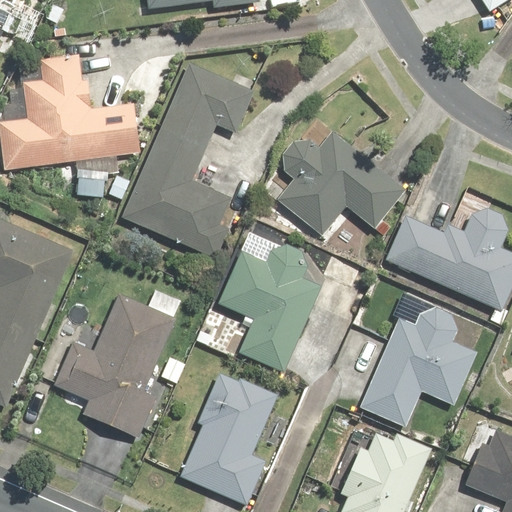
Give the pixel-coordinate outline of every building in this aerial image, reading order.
[(150,0),(152,9),(216,1),(217,9),(266,4),(266,0),(150,0)] [(483,0),(492,13),(511,0),(483,0)] [(123,172),(122,159),(147,157),(142,100),(96,105),(93,78),(88,78),(86,54),(42,58),(44,79),(29,80),(32,118),(3,120),(7,170),(81,163),(82,175),(123,172)] [(259,87),(193,60),(123,222),(219,261),(233,228),(225,225),(237,195),(199,180),(212,149),(239,160),(244,147),(217,136),(221,127),(240,135),(259,87)] [(300,176),(282,199),(328,237),(351,209),(378,231),(412,189),(342,133),(338,129),(322,148),(321,147),(320,146),(318,144),(317,143),(315,142),(313,142),(311,141),(309,141),(307,141),(305,141),(303,141),(302,142),(300,142),(298,143),(296,144),(295,145),(294,147),(292,148),(291,150),(290,152),(290,154),(289,155),(289,157),(289,159),(289,161),(289,163),(290,165),(290,167),(291,169),(292,170),(294,172),(295,173),(296,174),(298,175),(300,176)] [(106,179),(81,178),(80,197),(105,198),(106,179)] [(416,218),(413,216),(408,215),(390,258),(395,260),(393,264),(510,313),(511,307),(511,248),(508,246),(509,245),(511,242),(511,240),(511,221),(510,219),(509,217),(507,215),(505,213),(503,212),(501,210),(499,209),(496,209),(494,208),(491,208),(489,208),(486,209),(484,209),(482,210),(479,211),(477,213),(475,214),(474,216),(472,218),(471,220),(470,223),(469,225),(469,228),(469,230),(419,209),(416,218)] [(77,249),(0,216),(0,285),(6,288),(0,301),(0,404),(8,408),(77,249)] [(247,253),(225,306),(257,320),(242,353),(288,373),(325,287),(307,279),(309,277),(310,275),(311,273),(311,271),(312,268),(312,266),(312,264),(312,261),(311,259),(310,257),(309,255),(308,253),(307,251),(305,249),(303,248),(302,247),(300,245),(297,244),(295,244),(293,243),(291,243),(288,243),(286,243),(284,244),(282,245),(279,246),(277,247),(276,248),(274,250),(272,251),(271,253),(270,255),(269,257),(268,259),(268,262),(247,253)] [(328,273),(358,287),(368,265),(338,251),(328,273)] [(64,334),(61,333),(42,378),(93,399),(86,417),(146,441),(163,398),(151,393),(158,375),(180,384),(189,361),(169,353),(182,320),(177,318),(184,300),(160,291),(154,306),(149,304),(148,306),(121,295),(107,329),(100,348),(76,339),(77,338),(79,337),(80,337),(81,336),(82,334),(83,333),(84,332),(84,330),(84,329),(84,327),(84,325),(83,324),(83,323),(82,321),(81,320),(80,319),(78,318),(77,318),(75,317),(74,317),(72,317),(71,318),(69,318),(68,319),(66,320),(65,321),(64,322),(64,324),(63,325),(63,327),(63,328),(63,330),(63,331),(64,333),(64,334)] [(362,408),(410,428),(425,391),(461,406),(483,353),(458,343),(459,341),(460,339),(461,337),(462,335),(462,333),(462,330),(462,328),(462,326),(461,324),(460,322),(459,320),(458,318),(457,316),(455,315),(453,313),(452,312),(450,311),(448,310),(445,309),(443,309),(441,309),(439,309),(436,309),(434,310),(432,310),(430,311),(428,312),(426,314),(425,315),(423,317),(422,319),(421,321),(420,323),(419,325),(419,327),(398,318),(362,408)] [(251,507),(271,459),(261,455),(285,397),(224,372),(181,479),(251,507)] [(376,439),(353,429),(324,489),(347,500),(341,511),(409,511),(441,447),(403,429),(398,438),(380,429),(376,439)] [(511,511),(511,440),(498,435),(494,444),(461,431),(450,459),(474,468),(468,483),(511,500),(506,511),(511,511)]
